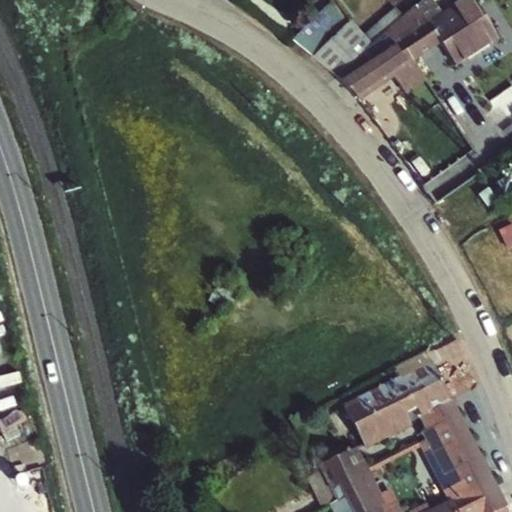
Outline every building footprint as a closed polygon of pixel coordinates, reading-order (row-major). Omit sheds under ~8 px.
[(398,29),(405,38),(426,24),(419,14),(398,29)] [(311,19),(293,41),(314,58),(330,37),(311,19)] [(330,37),(314,58),(337,78),(370,40),(345,19),(330,37)] [(426,24),(405,38),(402,40),(415,59),(442,41),(428,22),(426,24)] [(415,59),(402,40),(371,62),(385,80),(415,59)] [(385,80),(371,62),(356,73),(369,91),(385,80)] [(454,407),(434,367),(347,414),(367,451),(427,420),(438,415),(454,407)] [(448,505),(451,511),(503,511),(507,510),(454,407),(438,415),(475,487),(466,491),(468,496),(448,505)] [(322,468),(338,500),(330,504),(334,511),(382,511),(377,501),(350,448),(319,463),(322,468)] [(330,504),(338,500),(322,468),(307,476),(323,508),(330,504)] [(377,501),(382,511),(399,511),(393,500),(390,502),(387,496),(377,501)]
